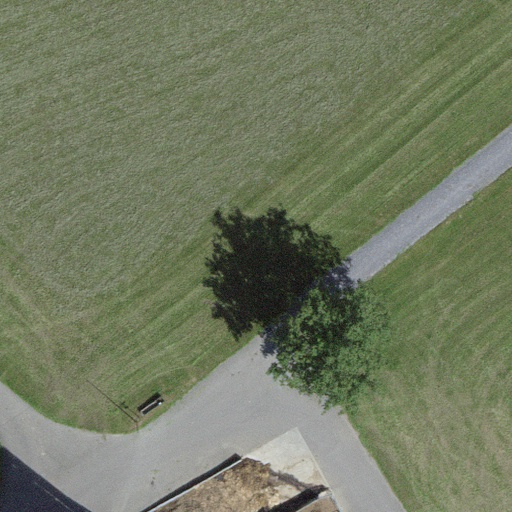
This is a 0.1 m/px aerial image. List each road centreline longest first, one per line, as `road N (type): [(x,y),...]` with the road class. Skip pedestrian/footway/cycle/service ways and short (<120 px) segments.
road 1 (track): [(361,270),(511,149)]
road 2 (track): [(82,496),(0,401)]
